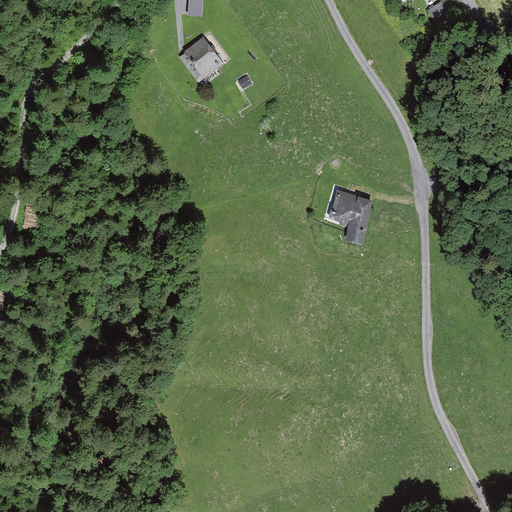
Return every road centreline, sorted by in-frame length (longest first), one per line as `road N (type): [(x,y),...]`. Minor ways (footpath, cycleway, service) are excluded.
road 1 (tertiary): [(329,0),(407,134),(424,209),(428,377),(492,511)]
road 2 (track): [(118,0),(30,87),(19,198),(0,250)]
